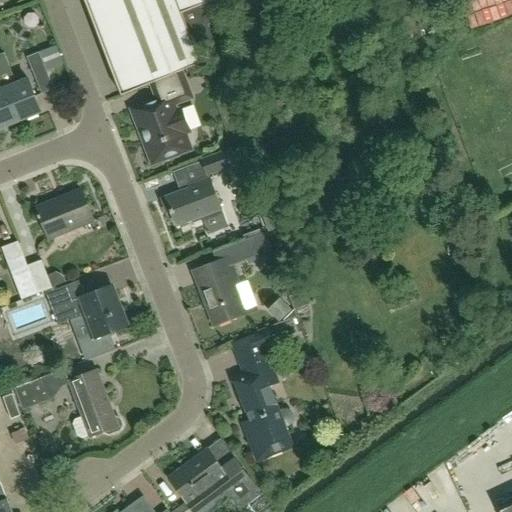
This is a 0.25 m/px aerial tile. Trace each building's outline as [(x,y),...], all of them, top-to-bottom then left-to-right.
[(85,0),(121,94),(155,81),(180,72),(196,66),(201,64),(200,62),(196,51),(215,43),(207,24),(267,0),(85,0)] [(419,37),(413,15),(399,19),(406,41),(419,37)] [(40,52),(28,58),(42,95),(54,90),(40,52)] [(5,54),(0,55),(0,81),(16,123),(42,113),(29,80),(17,85),(5,54)] [(180,72),(155,81),(161,98),(132,109),(153,164),(190,150),(185,136),(192,133),(182,106),(175,110),(173,105),(190,98),(180,72)] [(0,129),(16,123),(0,81),(0,129)] [(200,159),(201,162),(206,175),(207,175),(208,176),(239,164),(233,147),(200,159)] [(166,199),(162,201),(166,213),(171,211),(177,226),(201,217),(220,209),(222,209),(210,178),(209,179),(189,186),(190,188),(181,192),(167,197),(165,197),(166,199)] [(295,223),(281,187),(255,197),(268,233),(295,223)] [(83,190),(39,208),(52,239),(96,221),(83,190)] [(265,233),(240,242),(247,261),(273,250),(266,232),(265,233)] [(228,258),(217,262),(194,271),(215,325),(244,313),(233,285),(238,283),(232,266),(228,258)] [(41,260),(27,266),(38,293),(45,291),(52,288),(47,275),(41,260)] [(38,293),(27,266),(11,272),(22,300),(38,293)] [(64,309),(84,302),(88,313),(97,337),(109,333),(128,326),(113,285),(85,296),(79,280),(56,289),(55,287),(52,288),(45,291),(57,324),(68,320),(64,309)] [(258,334),(233,344),(245,373),(234,378),(251,421),(244,423),(259,460),(293,446),(285,426),(289,424),(292,422),(294,418),(293,414),(291,411),(287,409),(283,410),(279,411),(270,387),(280,383),(267,348),(283,341),(277,326),(258,334)] [(97,337),(79,344),(86,361),(115,350),(109,333),(97,337)] [(82,438),(90,435),(91,437),(104,432),(110,435),(120,431),(123,425),(121,419),(115,416),(98,371),(70,381),(71,384),(83,416),(75,419),(73,424),(77,436),(82,438)] [(55,398),(46,376),(14,388),(23,410),(55,398)] [(169,478),(186,502),(172,511),(214,511),(231,499),(240,510),(261,494),(252,483),(235,459),(222,468),(208,449),(169,478)] [(61,474),(54,456),(41,461),(48,479),(61,474)] [(155,511),(145,497),(124,511),(155,511)] [(12,511),(7,499),(0,502),(0,511),(12,511)]
